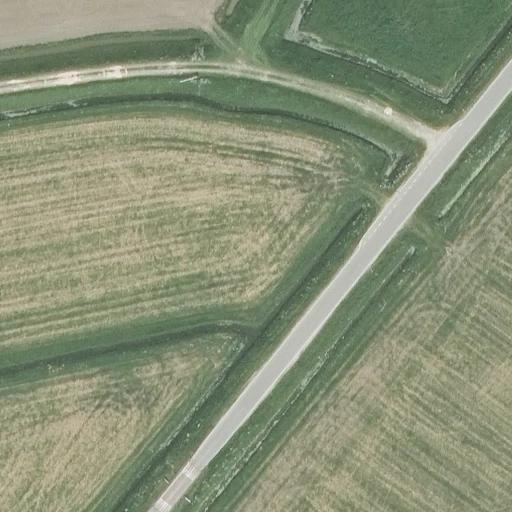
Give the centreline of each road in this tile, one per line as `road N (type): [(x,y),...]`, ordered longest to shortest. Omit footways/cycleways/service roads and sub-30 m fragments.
road 1 (tertiary): [(160,511),(511,72)]
road 2 (track): [(0,88),(140,70),(234,71)]
road 3 (track): [(234,71),(324,91),(450,150)]
